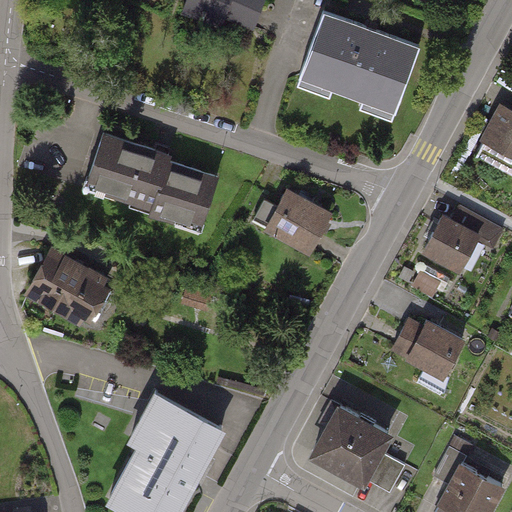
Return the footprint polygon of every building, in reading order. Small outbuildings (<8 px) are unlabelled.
[(253,33),(264,0),(190,0),(188,10),(253,33)] [(325,16),(303,75),(395,108),(416,48),(325,16)] [(511,108),(503,104),(478,152),(511,169),(511,108)] [(170,163),(172,155),(106,135),(89,188),(155,209),(170,163)] [(220,179),(170,163),(155,209),(154,213),(204,228),(220,179)] [(267,191),(254,225),(269,231),(282,197),(267,191)] [(330,215),(289,194),(269,232),(311,254),(330,215)] [(424,247),(462,269),(478,241),(495,251),(505,233),(477,217),(467,234),(440,219),(424,247)] [(30,295),(84,326),(107,286),(53,255),(30,295)] [(444,374),(465,338),(428,318),(424,326),(410,319),(394,347),(444,374)] [(179,511),(198,478),(225,428),(155,391),(129,440),(138,444),(108,500),(129,511),(179,511)] [(380,451),(390,432),(337,404),(324,427),(329,430),(318,450),(392,490),(405,465),(380,451)] [(459,511),(460,511),(461,511),(490,511),(505,486),(462,462),(473,444),(456,435),(435,474),(452,483),(436,511),(459,511)]
